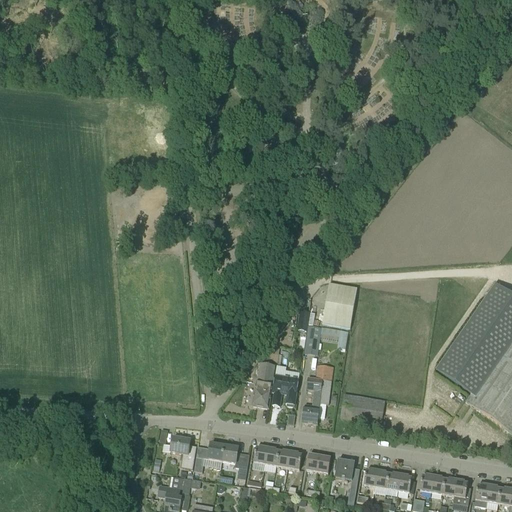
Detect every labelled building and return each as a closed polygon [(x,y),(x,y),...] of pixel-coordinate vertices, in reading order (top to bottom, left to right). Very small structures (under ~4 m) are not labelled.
[(355,155),(356,165),(356,166),(367,165),(366,154),(355,155)] [(471,397),(471,396),(511,337),(511,297),(495,286),(436,373),(471,397)] [(323,327),(353,332),(359,292),(330,287),(323,327)] [(347,335),(341,334),(341,333),(322,330),(322,331),(308,329),(304,356),(318,358),(320,342),(339,345),(339,340),(340,340),(338,351),(345,352),(347,335)] [(511,337),(471,396),(471,397),(465,405),(511,436),(511,337)] [(296,340),(294,358),(303,360),(305,341),(296,340)] [(268,411),(273,382),(275,368),(261,365),(256,393),(255,394),(253,408),(268,411)] [(317,428),(319,409),(329,411),(333,374),(317,372),(315,384),(307,383),(305,395),(312,396),(310,414),(304,413),(302,426),(304,427),(305,428),(308,428),(309,427),(317,428)] [(298,385),(275,381),(273,392),(286,394),(286,398),(287,398),(286,407),(287,407),(287,409),(293,410),(293,408),(295,408),(298,385)] [(345,397),(343,411),(341,421),(380,428),(384,404),(345,397)] [(167,446),(169,433),(162,432),(160,445),(167,446)] [(196,450),(190,449),(191,443),(173,440),(170,455),(180,457),(183,457),(183,459),(181,471),(193,473),(195,460),(196,450)] [(198,450),(196,460),(194,474),(202,476),(204,462),(222,465),(225,448),(211,446),(210,452),(198,450)] [(238,456),(238,451),(225,448),(222,465),(235,467),(234,470),(239,471),(237,481),(246,483),(249,458),(238,456)] [(256,450),(254,466),(265,468),(268,451),(260,449),(260,451),(256,450)] [(268,451),(265,468),(277,470),(279,454),(276,454),(276,452),(268,451)] [(277,470),(288,472),(291,454),(283,453),(282,455),(279,454),(277,470)] [(288,472),(299,474),(302,458),(298,458),(299,456),(291,454),(288,472)] [(309,457),(306,474),(317,476),(320,459),(309,457)] [(317,476),(328,478),(331,461),(320,459),(317,476)] [(355,466),(338,463),(335,481),(351,484),(355,466)] [(366,473),(364,489),(375,491),(378,474),(370,472),(370,474),(366,473)] [(375,491),(387,492),(389,477),(386,477),(386,475),(378,474),(375,491)] [(387,492),(397,494),(398,494),(401,477),(393,476),(392,478),(389,477),(387,492)] [(398,494),(409,496),(412,481),(408,480),(409,479),(401,477),(398,494)] [(422,479),(420,494),(431,496),(434,479),(426,478),(426,479),(422,479)] [(434,479),(431,496),(443,498),(445,483),(442,482),(442,480),(434,479)] [(443,498),(454,500),(457,483),(449,481),(448,483),(445,483),(443,498)] [(183,489),(190,490),(192,483),(185,482),(183,489)] [(191,490),(200,492),(201,484),(192,482),(191,490)] [(467,511),(471,492),(467,491),(468,487),(464,486),(465,484),(457,483),(454,500),(451,511),(467,511)] [(478,488),(476,498),(474,509),(486,511),(486,506),(487,506),(490,488),(482,487),(481,489),(478,488)] [(490,488),(487,506),(498,508),(501,492),(497,491),(498,490),(490,488)] [(180,511),(181,507),(182,500),(179,500),(181,492),(177,492),(169,490),(168,490),(160,489),(158,500),(166,501),(163,511),(180,511)] [(190,490),(183,489),(182,497),(189,499),(190,490)] [(243,490),(241,503),(247,504),(249,491),(243,490)] [(353,508),(356,491),(350,490),(347,507),(353,508)] [(498,508),(509,510),(511,492),(504,491),(504,492),(501,492),(498,508)] [(385,501),(384,506),(383,511),(394,511),(395,510),(393,509),(394,507),(390,507),(391,502),(385,501)] [(297,502),(296,504),(293,504),(291,511),(296,511),(297,509),(305,510),(306,504),(297,502)] [(423,511),(424,504),(414,502),(412,511),(423,511)]
